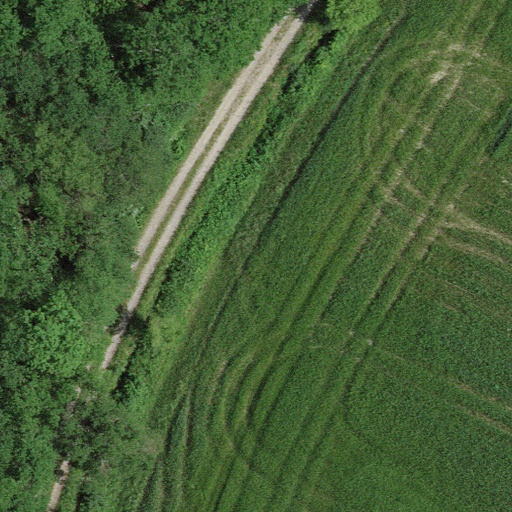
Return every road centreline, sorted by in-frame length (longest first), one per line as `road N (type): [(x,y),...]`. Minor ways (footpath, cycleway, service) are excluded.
road 1 (track): [(50,511),(137,280),(188,185)]
road 2 (track): [(303,0),(188,185)]
